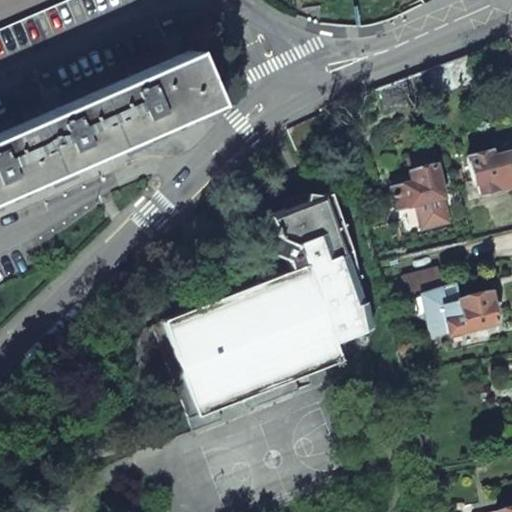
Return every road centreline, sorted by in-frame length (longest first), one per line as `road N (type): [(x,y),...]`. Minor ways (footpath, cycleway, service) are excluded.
road 1 (tertiary): [(0,369),(244,123),(311,79)]
road 2 (tertiary): [(311,79),(504,0)]
